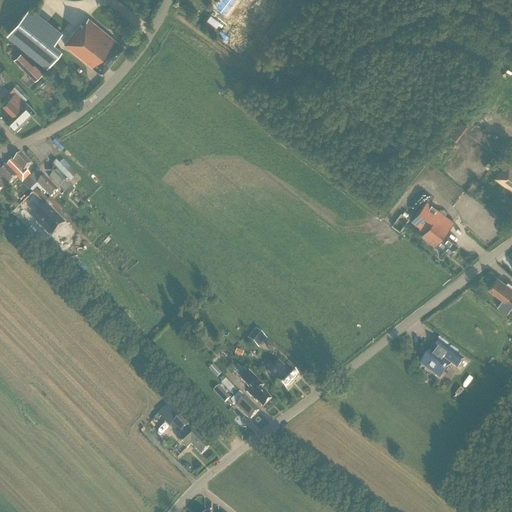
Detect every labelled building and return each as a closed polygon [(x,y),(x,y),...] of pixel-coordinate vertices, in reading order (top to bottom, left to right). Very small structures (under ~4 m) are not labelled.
[(234,0),(215,0),(211,6),(228,18),(239,4),(234,0)] [(30,6),(7,34),(47,67),(63,48),(55,41),(62,32),(30,6)] [(101,74),(123,47),(88,18),(82,25),(80,24),(64,44),(101,74)] [(119,39),(123,34),(117,29),(113,34),(119,39)] [(32,65),(20,53),(13,59),(34,81),(42,73),(33,64),(32,65)] [(15,132),(35,112),(12,88),(9,92),(12,95),(2,104),(13,115),(5,122),(15,132)] [(467,127),(460,121),(449,136),(456,141),(467,127)] [(52,143),(60,153),(63,150),(56,140),(52,143)] [(20,154),(12,161),(6,167),(4,165),(0,169),(0,184),(5,190),(17,178),(22,184),(30,176),(25,171),(30,165),(20,154)] [(511,161),(508,158),(494,178),(511,191),(511,161)] [(60,167),(53,159),(48,164),(55,172),(60,167)] [(38,171),(24,185),(30,192),(32,194),(37,189),(41,193),(43,191),(50,198),(58,191),(38,171)] [(71,186),(56,171),(50,178),(64,193),(71,186)] [(473,181),(467,189),(468,190),(472,193),(479,186),(473,181)] [(426,201),(420,208),(411,220),(424,231),(421,236),(434,247),(436,244),(447,253),(449,251),(452,253),(458,246),(444,235),(454,222),(426,201)] [(64,224),(46,207),(34,219),(51,237),(64,224)] [(511,303),(505,299),(511,289),(511,285),(507,282),(506,284),(497,277),(488,290),(501,300),(496,307),(506,314),(511,305),(511,303)] [(196,325),(188,317),(181,324),(189,331),(196,325)] [(258,348),(266,339),(255,330),(247,339),(258,348)] [(463,361),(456,356),(440,343),(433,353),(430,351),(420,365),(440,380),(450,367),(440,359),(441,357),(450,364),(457,369),(463,361)] [(243,352),(236,350),(234,357),(241,359),(243,352)] [(219,372),(224,368),(218,358),(212,361),(219,372)] [(287,366),(284,368),(278,362),(267,372),(274,379),(286,391),(299,377),(287,366)] [(244,369),(242,371),(236,365),(231,370),(236,376),(256,395),(252,399),(255,402),(257,403),(263,409),(264,408),(267,407),(268,405),(271,401),(261,390),(263,388),(244,369)] [(220,375),(213,368),(209,371),(216,379),(220,375)] [(230,399),(218,387),(213,392),(224,404),(230,399)] [(250,420),(258,412),(240,393),(231,402),(237,407),(250,420)] [(168,405),(158,414),(174,431),(177,429),(181,433),(182,432),(185,435),(179,441),(187,449),(191,445),(201,455),(209,448),(191,429),(188,426),(179,416),(178,416),(168,405)]
